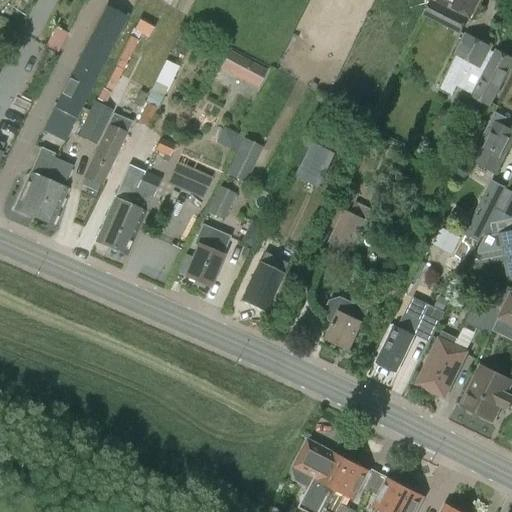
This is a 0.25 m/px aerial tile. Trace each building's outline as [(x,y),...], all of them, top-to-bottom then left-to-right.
[(430,0),(430,1),(423,16),(459,34),(467,19),(430,0)] [(430,0),(467,19),(470,20),(474,13),(474,14),(481,0),(429,0),(430,1),(430,0)] [(68,134),(75,119),(127,18),(105,7),(46,123),(68,134)] [(138,20),(132,32),(146,40),(153,28),(138,20)] [(57,53),(67,34),(54,28),(45,47),(57,53)] [(490,47),(465,35),(437,91),(450,97),(456,85),(473,93),(472,96),(489,104),(511,58),(496,50),(494,55),(491,54),(488,52),(490,47)] [(21,60),(28,45),(13,39),(7,54),(21,60)] [(136,44),(127,39),(102,88),(111,93),(136,44)] [(267,71),(230,51),(221,68),(258,88),(267,71)] [(178,68),(165,62),(149,93),(162,99),(178,68)] [(111,94),(102,89),(96,100),(105,105),(111,94)] [(139,109),(146,96),(138,92),(132,105),(139,109)] [(193,112),(205,119),(213,105),(201,98),(193,112)] [(93,103),(85,120),(104,128),(112,111),(93,103)] [(158,110),(146,104),(137,123),(149,129),(158,110)] [(506,118),(495,112),(483,136),(487,138),(475,162),(496,172),(511,140),(511,129),(503,125),(506,118)] [(113,115),(108,125),(79,186),(97,195),(126,133),(131,123),(113,115)] [(226,119),(217,141),(231,147),(241,125),(226,119)] [(104,128),(85,120),(77,137),(96,146),(104,128)] [(159,139),(154,152),(168,158),(174,145),(159,139)] [(225,175),(239,182),(244,184),(262,148),(243,139),(225,175)] [(295,180),(320,194),(337,159),(312,147),(295,180)] [(44,179),(53,162),(52,161),(55,155),(40,148),(14,210),(32,217),(48,180),(44,179)] [(48,180),(32,217),(51,226),(67,189),(61,186),(69,169),(53,162),(44,179),(48,180)] [(129,206),(144,172),(128,166),(95,243),(108,248),(127,205),(129,206)] [(212,184),(178,168),(169,187),(203,203),(212,184)] [(127,205),(108,248),(126,256),(159,179),(144,172),(129,206),(127,205)] [(506,190),(491,183),(481,202),(496,209),(506,190)] [(236,195),(218,186),(206,212),(223,221),(236,195)] [(365,220),(344,211),(326,249),(347,259),(365,220)] [(511,220),(491,224),(493,237),(502,235),(507,264),(511,263),(511,220)] [(194,245),(198,247),(185,277),(209,288),(223,257),(221,256),(229,239),(216,233),(217,232),(203,225),(194,245)] [(263,254),(240,302),(264,314),(287,266),(263,254)] [(402,294),(392,289),(384,304),(394,309),(402,294)] [(511,294),(510,294),(499,317),(498,319),(511,325),(511,294)] [(412,297),(396,327),(394,326),(376,363),(397,372),(414,336),(430,343),(445,313),(412,297)] [(448,302),(440,298),(435,308),(443,312),(448,302)] [(490,336),(498,319),(499,317),(459,298),(455,306),(469,313),(464,323),(490,336)] [(354,306),(340,299),(330,302),(325,312),(329,322),(334,324),(326,340),(350,351),(366,316),(356,311),(354,306)] [(441,332),(438,337),(415,383),(444,398),(467,352),(453,345),(456,339),(441,332)] [(508,385),(477,371),(459,412),(490,426),(499,406),(508,410),(511,401),(511,397),(504,394),(508,385)] [(325,511),(327,510),(352,461),(344,457),(341,459),(311,443),(297,470),(313,478),(313,479),(315,479),(299,510),(303,511),(325,511)] [(354,501),(361,487),(369,473),(360,469),(360,465),(352,461),(327,510),(330,511),(338,511),(347,497),(354,501)] [(393,511),(407,487),(399,483),(396,485),(388,480),(374,507),(381,511),(380,511),(393,511)] [(415,491),(407,487),(393,511),(415,511),(423,499),(415,495),(415,491)]
